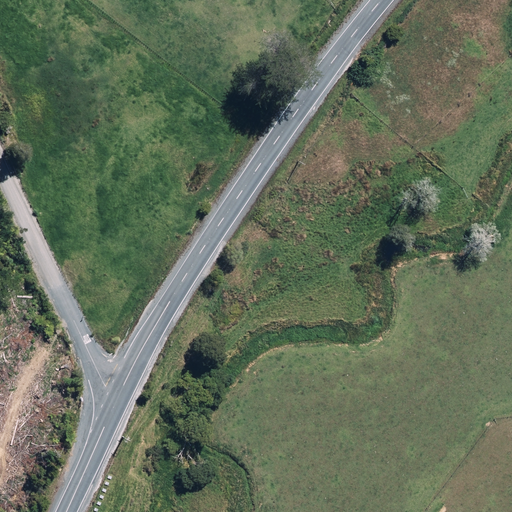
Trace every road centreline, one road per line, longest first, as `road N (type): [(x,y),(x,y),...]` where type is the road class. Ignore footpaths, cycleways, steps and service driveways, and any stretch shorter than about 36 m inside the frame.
road 1 (secondary): [(123,388),(232,204),(381,0)]
road 2 (unclassified): [(123,388),(94,367),(0,165)]
road 3 (secondary): [(123,388),(65,511)]
